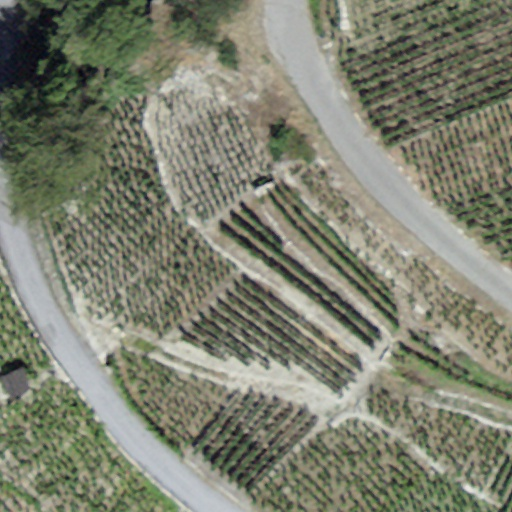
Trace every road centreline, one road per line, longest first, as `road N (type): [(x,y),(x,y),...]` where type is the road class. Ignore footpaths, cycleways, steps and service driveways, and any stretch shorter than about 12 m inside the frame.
road 1 (unclassified): [(511,296),(397,192),(299,65),(288,37),(294,0)]
road 2 (unclassified): [(0,214),(51,329),(108,407),(229,511)]
